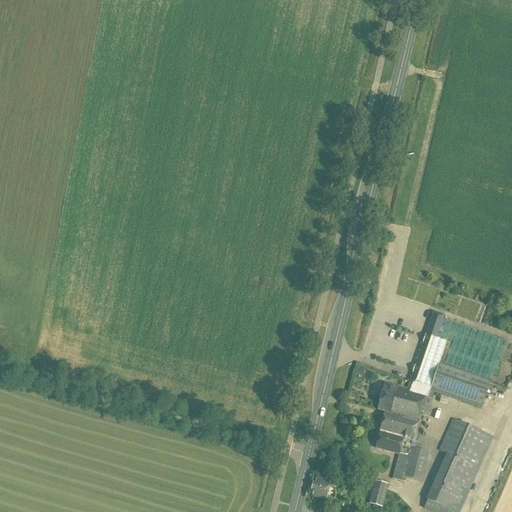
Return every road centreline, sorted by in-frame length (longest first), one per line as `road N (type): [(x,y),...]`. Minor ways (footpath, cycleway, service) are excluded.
road 1 (primary): [(309,453),(417,0)]
road 2 (unclassified): [(309,453),(0,368)]
